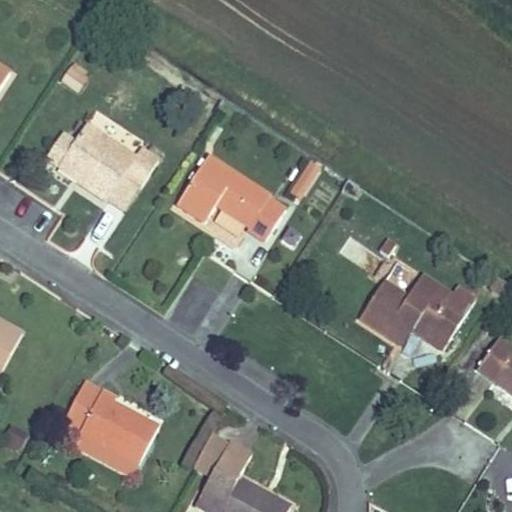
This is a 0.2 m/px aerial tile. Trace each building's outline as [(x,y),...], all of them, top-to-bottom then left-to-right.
[(73,62),(59,81),(76,93),(90,73),(73,62)] [(0,128),(9,115),(0,108),(0,128)] [(60,169),(43,192),(96,230),(113,207),(129,219),(148,193),(132,181),(125,190),(72,152),(60,169)] [(302,200),(322,168),(308,159),(288,192),(302,200)] [(33,185),(43,192),(60,169),(49,162),(33,185)] [(199,200),(168,246),(196,264),(205,250),(239,273),(236,277),(253,289),(278,252),(199,200)] [(376,266),(366,282),(375,287),(384,272),(376,266)] [(355,334),(387,354),(397,340),(409,348),(434,364),(466,314),(451,304),(437,327),(406,307),(395,324),(372,308),(355,334)] [(397,340),(387,354),(400,362),(409,348),(397,340)] [(0,426),(27,378),(0,363),(0,426)] [(457,397),(507,432),(510,427),(511,428),(511,395),(476,370),(457,397)] [(61,466),(136,509),(160,468),(110,439),(113,434),(88,419),(61,466)] [(205,511),(206,511),(223,484),(207,474),(191,503),(205,511)] [(206,511),(236,511),(248,493),(226,479),(223,484),(206,511)]
